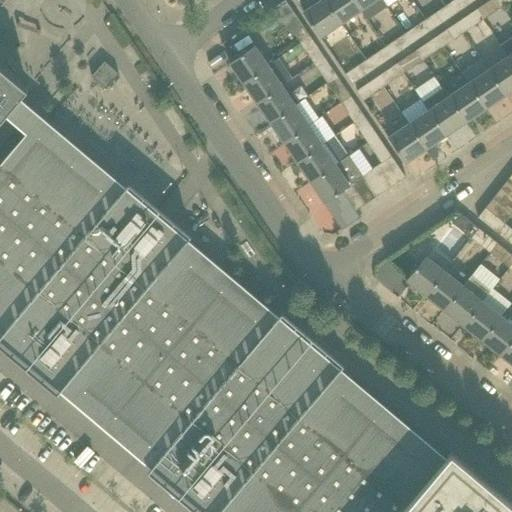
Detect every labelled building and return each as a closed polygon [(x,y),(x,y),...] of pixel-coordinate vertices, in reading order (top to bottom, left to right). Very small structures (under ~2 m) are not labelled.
[(341,23),(324,0),(319,0),(303,11),(321,37),(341,23)] [(324,0),(341,23),(361,10),(353,0),(324,0)] [(353,0),(361,10),(367,20),(388,6),(383,0),(353,0)] [(470,0),(453,0),(445,6),(452,16),(472,2),(470,0)] [(499,0),(489,0),(476,9),(483,19),(503,5),(499,0)] [(445,6),(425,19),(432,29),(452,16),(445,6)] [(463,32),(483,19),(476,9),(457,22),(463,32)] [(300,43),(310,36),(296,16),(286,23),(300,43)] [(432,29),(425,19),(405,33),(412,43),(432,29)] [(457,22),(437,36),(443,46),(463,32),(457,22)] [(405,33),(385,46),(392,56),(412,43),(405,33)] [(511,35),(500,44),(508,55),(511,61),(511,35)] [(314,63),(324,56),(310,36),(300,43),(314,63)] [(437,36),(416,50),(423,60),(443,46),(437,36)] [(255,45),(229,62),(243,82),(268,65),(255,45)] [(392,56),(385,46),(366,60),(372,70),(392,56)] [(405,73),(423,60),(416,50),(398,63),(405,73)] [(511,61),(508,55),(488,69),(505,94),(511,90),(511,61)] [(327,83),(337,76),(324,56),(314,63),(327,83)] [(488,69),(480,58),(461,72),(468,82),(486,108),(505,94),(488,69)] [(278,59),(269,65),(268,65),(243,82),(256,102),(282,84),(281,83),(291,77),(278,59)] [(352,84),(372,70),(366,60),(345,74),(352,84)] [(119,74),(105,61),(92,76),(106,88),(119,74)] [(398,63),(376,77),(383,87),(405,73),(398,63)] [(221,511),(366,511),(311,465),(327,446),(311,433),(295,451),(253,416),(250,414),(267,394),(236,368),(273,325),(42,130),(5,174),(0,169),(0,120),(28,88),(0,64),(0,325),(193,488),(221,511)] [(341,102),(351,96),(337,76),(327,83),(341,102)] [(363,100),(383,87),(376,77),(357,90),(363,100)] [(468,82),(448,96),(466,121),(486,108),(468,82)] [(296,105),(282,84),(256,102),(270,122),(296,105)] [(423,101),(429,109),(446,135),(466,121),(448,96),(443,88),(423,101)] [(355,123),(365,116),(351,96),(341,102),(355,123)] [(309,124),(296,105),(270,122),(284,142),(309,124)] [(446,135),(429,109),(407,124),(424,149),(446,135)] [(378,136),(365,116),(355,123),(368,143),(378,136)] [(323,144),(309,124),(284,142),(297,162),(323,144)] [(388,137),(406,162),(424,149),(407,124),(388,137)] [(378,136),(368,143),(381,162),(391,155),(378,136)] [(337,164),(323,144),(297,162),(311,182),(337,164)] [(406,176),(399,167),(391,155),(381,162),(396,183),(406,176)] [(371,169),(386,190),(396,183),(381,162),(371,169)] [(337,164),(311,182),(325,202),(342,190),(350,184),(337,164)] [(361,176),(376,197),(386,190),(371,169),(361,176)] [(352,183),(366,203),(376,197),(361,176),(352,183)] [(511,180),(509,178),(501,188),(511,196),(511,180)] [(350,184),(342,190),(356,210),(366,203),(352,183),(350,184)] [(511,196),(501,188),(493,198),(511,212),(511,196)] [(511,212),(493,198),(485,207),(505,223),(511,213),(511,212)] [(505,223),(485,207),(478,217),(497,232),(505,223)] [(479,228),(460,213),(452,222),(471,237),(479,228)] [(497,232),(511,244),(511,228),(505,223),(497,232)] [(498,243),(479,228),(471,237),(490,252),(498,243)] [(509,267),(511,263),(511,254),(498,243),(490,252),(509,267)] [(426,255),(406,279),(425,294),(444,270),(426,255)] [(444,309),(463,285),(444,270),(425,294),(444,309)] [(471,275),(463,285),(444,309),(463,324),(490,290),(471,275)] [(511,300),(493,286),(490,290),(463,324),(482,339),(501,315),(511,301),(511,300)] [(511,339),(511,323),(501,315),(482,339),(501,354),(511,339)] [(511,339),(501,354),(511,363),(511,339)] [(400,511),(511,511),(511,502),(452,452),(400,511)]
